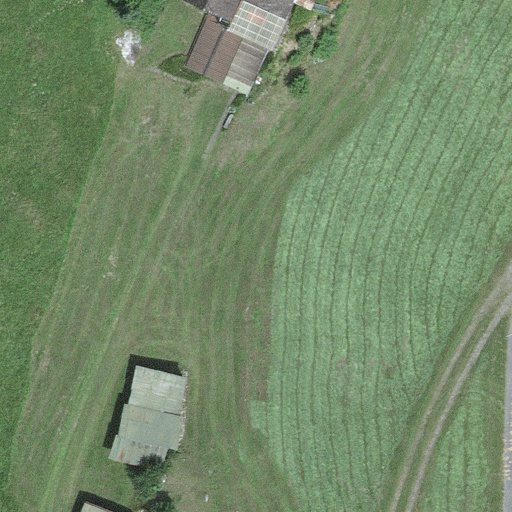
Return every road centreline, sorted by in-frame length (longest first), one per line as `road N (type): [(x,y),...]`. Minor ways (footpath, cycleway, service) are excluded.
road 1 (track): [(49,511),(200,164)]
road 2 (track): [(511,283),(464,357),(399,511)]
